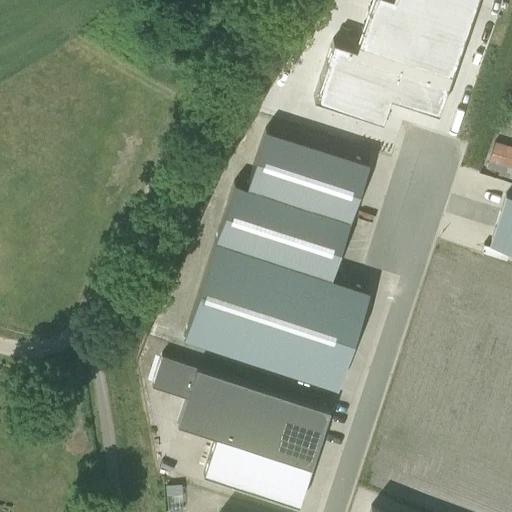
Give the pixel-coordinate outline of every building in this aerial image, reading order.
[(370,0),(368,6),(414,22),(420,3),(411,0),(370,0)] [(473,0),(431,0),(430,6),(468,19),(474,0),(473,0)] [(420,3),(414,22),(461,38),(468,19),(430,6),(420,3)] [(368,6),(361,26),(407,41),(414,22),(368,6)] [(414,22),(407,41),(455,57),(461,38),(414,22)] [(361,26),(355,45),(378,53),(401,60),(407,41),(361,26)] [(332,37),(313,95),(336,103),(355,45),(332,37)] [(407,41),(401,60),(425,68),(449,76),(455,57),(407,41)] [(355,45),(336,103),(359,110),(378,53),(355,45)] [(401,60),(378,53),(359,110),(382,118),(390,94),(401,60)] [(401,60),(390,94),(414,102),(425,68),(401,60)] [(449,76),(425,68),(414,102),(438,110),(449,76)] [(505,147),(492,143),(487,159),(511,165),(511,145),(506,144),(505,147)] [(337,385),(368,288),(329,275),(347,218),(233,181),(183,335),(337,385)] [(511,194),(506,193),(489,243),(511,250),(511,194)] [(198,364),(179,421),(312,466),(331,409),(198,364)] [(391,511),(371,503),(368,511),(391,511)]
